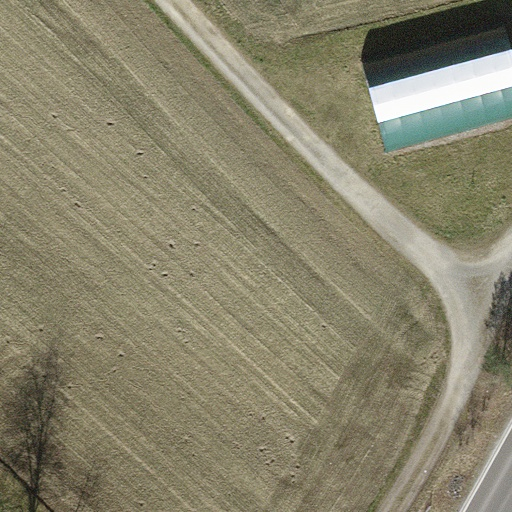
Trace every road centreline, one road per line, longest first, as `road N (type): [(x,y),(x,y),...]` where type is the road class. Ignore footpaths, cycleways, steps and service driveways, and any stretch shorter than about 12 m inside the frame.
road 1 (track): [(487,304),(381,218),(171,0)]
road 2 (track): [(511,259),(440,433),(389,511)]
